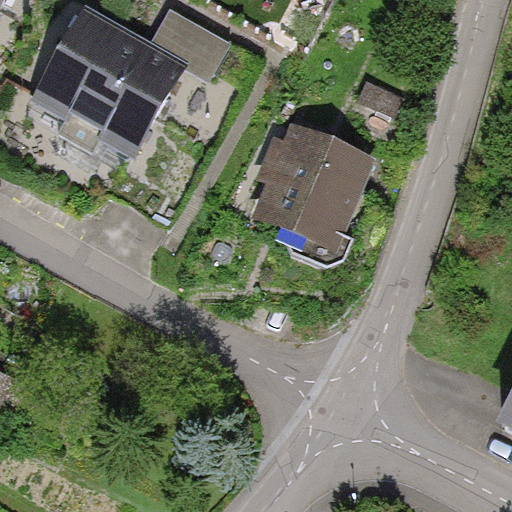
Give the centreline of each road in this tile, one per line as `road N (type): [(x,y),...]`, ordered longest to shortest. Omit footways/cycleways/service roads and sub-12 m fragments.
road 1 (residential): [(487,0),(427,226),(347,419)]
road 2 (residential): [(347,419),(0,225)]
road 3 (residential): [(506,511),(347,419)]
